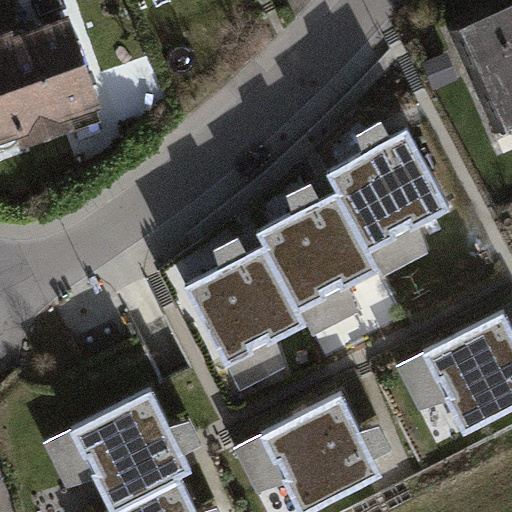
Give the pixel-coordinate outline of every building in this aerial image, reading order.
[(10,0),(0,0),(0,138),(17,132),(21,144),(75,125),(72,115),(102,104),(69,12),(21,29),(10,0)] [(511,0),(461,22),(508,129),(511,126),(511,0)] [(265,243),(185,285),(227,366),(309,323),(302,310),(381,269),(370,249),(452,206),(409,125),(327,167),(338,188),(258,229),(265,243)] [(378,257),(385,276),(430,260),(423,240),(378,257)] [(511,321),(506,310),(424,351),(466,435),(511,412),(511,321)] [(195,471),(153,388),(71,429),(112,509),(106,511),(200,511),(183,477),(195,471)] [(343,391),(261,433),(300,511),(310,511),(385,474),(343,391)]
